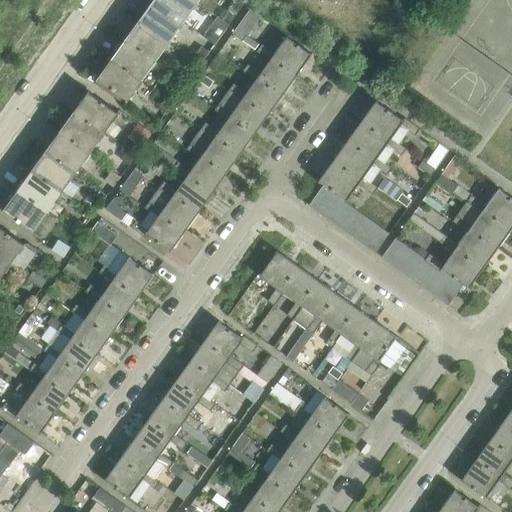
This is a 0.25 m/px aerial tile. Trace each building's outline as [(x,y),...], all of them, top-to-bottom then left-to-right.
[(184,20),(155,0),(152,0),(139,18),(169,40),(184,20)] [(198,0),(197,0),(155,0),(184,20),(198,0)] [(217,0),(197,0),(198,0),(211,9),(217,0)] [(228,23),(242,3),(237,0),(233,0),(220,18),(228,23)] [(261,15),(260,15),(250,8),(232,32),(240,38),(243,40),(247,35),(248,34),(261,15)] [(169,40),(139,18),(125,39),(155,60),(169,40)] [(309,52),(302,47),(288,37),(289,36),(288,36),(287,35),(274,53),(261,44),(256,51),(269,60),(271,57),(296,74),(312,53),(311,52),(310,51),(309,52)] [(162,75),(153,64),(155,60),(125,39),(110,59),(141,80),(152,89),(162,75)] [(192,59),(200,64),(209,51),(201,46),(192,59)] [(296,74),(271,57),(269,60),(263,68),(254,62),(251,66),(247,63),(242,71),(255,80),(257,76),(282,94),(296,74)] [(141,80),(110,59),(96,79),(97,79),(98,78),(126,99),(125,100),(126,100),(141,80)] [(214,80),(204,74),(199,80),(209,87),(214,80)] [(282,94),(257,76),(255,80),(246,92),(233,83),(228,90),(241,99),(243,96),(268,113),(282,94)] [(88,90),(74,110),(104,131),(119,111),(118,110),(117,111),(89,91),(89,90),(88,90)] [(268,113),(243,96),(241,99),(228,90),(219,102),(214,110),(227,119),(230,115),(254,133),(268,113)] [(420,128),(404,117),(403,118),(376,100),(376,99),(361,120),(389,141),(391,137),(399,143),(408,130),(415,135),(420,128)] [(90,151),(104,131),(74,110),(60,130),(90,151)] [(254,133),(230,115),(227,119),(218,131),(205,122),(200,129),(213,138),(216,135),(240,152),(254,133)] [(406,147),(399,143),(391,137),(389,141),(361,120),(347,140),(375,160),(377,156),(385,162),(394,150),(401,155),(406,147)] [(128,136),(141,145),(151,132),(138,122),(128,136)] [(240,152),(216,135),(213,138),(200,129),(191,142),(186,149),(199,158),(202,154),(226,172),(240,152)] [(90,151),(60,130),(45,150),(75,171),(90,151)] [(392,167),(385,162),(377,156),(375,160),(347,140),(333,159),(361,180),(363,176),(371,182),(380,169),(387,174),(392,167)] [(435,167),(448,149),(440,142),(426,161),(435,167)] [(147,150),(163,162),(168,155),(152,143),(147,150)] [(75,171),(45,150),(31,170),(61,191),(75,171)] [(122,160),(129,164),(135,155),(128,151),(122,160)] [(226,172),(202,154),(199,158),(190,170),(177,161),(172,168),(185,177),(188,174),(212,191),(226,172)] [(459,159),(454,155),(436,179),(452,191),(457,184),(446,177),(459,159)] [(435,167),(426,161),(422,158),(417,165),(430,174),(435,167)] [(378,186),(371,182),(363,176),(361,180),(333,159),(318,181),(323,184),(333,191),(342,198),(345,200),(344,200),(345,201),(358,183),(373,194),(378,186)] [(61,191),(31,170),(16,190),(47,212),(61,191)] [(119,189),(129,195),(142,176),(132,170),(119,189)] [(212,191),(188,174),(185,177),(176,190),(164,181),(158,188),(171,197),(174,193),(198,211),(212,191)] [(318,211),(333,191),(323,184),(309,204),(318,211)] [(511,196),(498,187),(486,204),(471,194),(466,201),(481,211),(483,208),(511,228),(511,226),(511,196)] [(198,211),(174,193),(171,197),(158,188),(150,200),(144,207),(149,211),(157,216),(160,213),(185,230),(198,211)] [(47,212),(16,190),(2,210),(3,211),(4,210),(32,230),(31,231),(32,232),(47,212)] [(328,218),(342,198),(333,191),(318,211),(328,218)] [(406,206),(411,199),(401,192),(397,199),(406,206)] [(114,196),(106,208),(121,219),(126,212),(123,210),(127,205),(114,196)] [(337,225),(350,207),(343,202),(344,200),(345,200),(342,198),(328,218),(337,225)] [(497,247),(511,228),(483,208),(481,211),(466,201),(456,214),(452,221),(466,231),(469,227),(497,247)] [(347,231),(360,214),(350,207),(337,225),(347,231)] [(185,230),(160,213),(157,216),(149,211),(141,223),(136,219),(131,226),(145,236),(146,234),(170,251),(185,230)] [(356,238),(369,220),(360,214),(347,231),(356,238)] [(417,225),(438,240),(443,233),(422,219),(417,225)] [(117,234),(98,220),(91,230),(110,244),(117,234)] [(379,227),(371,222),(369,220),(356,238),(366,245),(379,227)] [(0,255),(10,263),(25,242),(24,242),(23,243),(0,226),(0,255)] [(375,252),(387,236),(388,234),(379,227),(366,245),(375,252)] [(443,233),(438,240),(453,250),(455,247),(483,267),(497,247),(469,227),(466,231),(458,243),(443,233)] [(51,249),(64,257),(70,246),(58,239),(51,249)] [(391,263),(404,246),(394,239),(382,256),(391,263)] [(401,270),(413,252),(404,246),(391,263),(401,270)] [(468,288),(483,267),(455,247),(453,250),(443,263),(429,253),(424,260),(432,266),(439,271),(441,269),(443,271),(453,277),(462,284),(468,288)] [(280,289),(298,265),(276,249),(259,274),(276,287),(267,300),(274,305),(283,292),(280,289)] [(154,273),(121,250),(109,267),(104,264),(99,271),(112,280),(114,277),(139,294),(154,273)] [(410,277),(423,259),(413,252),(401,270),(410,277)] [(0,277),(10,263),(0,255),(0,277)] [(420,283),(432,266),(424,260),(423,259),(410,277),(420,283)] [(299,303),(317,279),(298,265),(280,289),(283,292),(296,301),(287,314),(294,319),(303,306),(299,303)] [(429,290),(443,271),(441,269),(439,271),(432,266),(420,283),(429,290)] [(27,278),(40,287),(45,279),(32,271),(27,278)] [(439,297),(453,277),(443,271),(429,290),(439,297)] [(139,294),(114,277),(112,280),(103,293),(90,283),(85,291),(98,300),(100,296),(125,314),(139,294)] [(448,304),(462,284),(453,277),(439,297),(448,304)] [(319,317),(337,293),(317,279),(299,303),(303,306),(294,319),(306,328),(313,333),(323,320),(319,317)] [(234,316),(240,320),(258,293),(250,287),(245,293),(246,294),(239,305),(241,306),(234,316)] [(338,331),(356,307),(337,293),(319,317),(323,320),(335,329),(326,342),(333,347),(336,342),(342,334),(338,331)] [(125,314),(100,296),(98,300),(89,312),(76,303),(71,310),(74,312),(84,319),(86,316),(111,333),(125,314)] [(358,345),(376,321),(356,307),(338,331),(342,334),(336,342),(349,351),(345,355),(352,361),(362,348),(358,345)] [(74,312),(65,325),(75,332),(84,319),(74,312)] [(111,333),(86,316),(84,319),(75,332),(65,325),(62,323),(57,330),(62,333),(70,339),(72,335),(97,353),(111,333)] [(219,319),(203,341),(228,358),(231,355),(240,342),(252,351),(257,344),(244,335),(242,336),(219,319)] [(380,360),(397,336),(376,321),(358,345),(362,348),(352,361),(365,369),(372,374),(381,361),(382,361),(380,360)] [(12,341),(34,357),(41,348),(19,332),(12,341)] [(97,353),(72,335),(70,339),(62,333),(53,346),(48,342),(43,349),(48,353),(56,358),(58,355),(83,372),(97,353)] [(244,364),(231,355),(228,358),(203,341),(190,360),(214,378),(217,374),(230,383),(238,371),(244,364)] [(83,372),(58,355),(56,358),(48,353),(39,365),(34,362),(29,369),(31,370),(42,378),(44,374),(69,392),(83,372)] [(271,354),(259,371),(257,374),(267,381),(270,378),(281,362),(271,354)] [(203,394),(211,399),(220,387),(224,390),(230,383),(217,374),(214,378),(190,360),(176,380),(200,397),(203,394)] [(343,371),(332,363),(327,370),(338,378),(343,371)] [(69,392),(44,374),(42,378),(33,390),(20,381),(18,385),(15,388),(28,397),(30,394),(55,412),(69,392)] [(332,388),(351,402),(359,392),(339,378),(332,388)] [(211,399),(203,394),(200,397),(176,380),(162,399),(186,417),(189,413),(198,401),(211,410),(216,403),(211,399)] [(269,392),(269,393),(294,411),(299,404),(302,400),(295,395),(284,387),(283,386),(277,382),(269,392)] [(234,388),(229,394),(248,407),(253,401),(247,397),(234,388)] [(349,413),(317,389),(304,407),(299,404),(294,411),(307,420),(309,416),(334,434),(349,413)] [(55,412),(30,394),(28,397),(19,410),(6,401),(1,408),(15,418),(16,416),(40,433),(55,412)] [(202,422),(189,413),(186,417),(162,399),(148,419),(172,436),(175,433),(184,420),(197,429),(202,422)] [(334,434),(309,416),(307,420),(298,432),(285,423),(280,430),(293,439),(295,436),(320,453),(334,434)] [(188,442),(175,433),(172,436),(148,419),(134,438),(159,456),(161,452),(170,440),(183,449),(188,442)] [(511,425),(504,419),(490,439),(511,454),(511,425)] [(0,433),(0,435),(19,450),(25,453),(34,441),(8,422),(0,433)] [(19,450),(0,435),(0,490),(8,479),(1,474),(8,464),(9,465),(10,464),(19,450)] [(320,453),(295,436),(293,439),(284,452),(271,443),(266,450),(271,453),(279,459),(281,455),(306,473),(320,453)] [(174,461),(161,452),(159,456),(134,438),(120,458),(145,475),(147,472),(155,477),(164,465),(169,469),(174,461)] [(511,454),(490,439),(476,458),(501,476),(503,472),(511,460),(511,459),(511,454)] [(212,459),(205,454),(192,445),(187,452),(206,466),(212,459)] [(228,452),(250,468),(255,462),(233,446),(228,452)] [(306,473),(281,455),(279,459),(271,453),(262,466),(257,462),(252,470),(265,479),(268,475),(292,493),(306,473)] [(160,481),(155,477),(147,472),(145,475),(120,458),(105,479),(129,497),(130,496),(138,501),(150,485),(155,488),(160,481)] [(501,476),(476,458),(461,479),(485,497),(498,479),(511,488),(511,486),(511,478),(503,472),(501,476)] [(198,478),(174,461),(169,469),(193,486),(196,480),(198,478)] [(278,511),(292,493),(268,475),(265,479),(256,491),(243,482),(238,489),(251,498),(254,495),(278,511)] [(120,511),(126,505),(100,486),(92,498),(108,509),(106,511),(120,511)] [(454,488),(439,509),(443,511),(474,511),(475,511),(476,511),(491,511),(480,503),(478,505),(454,488)] [(278,511),(254,495),(251,498),(242,511),(230,501),(224,509),(229,511),(278,511)]
